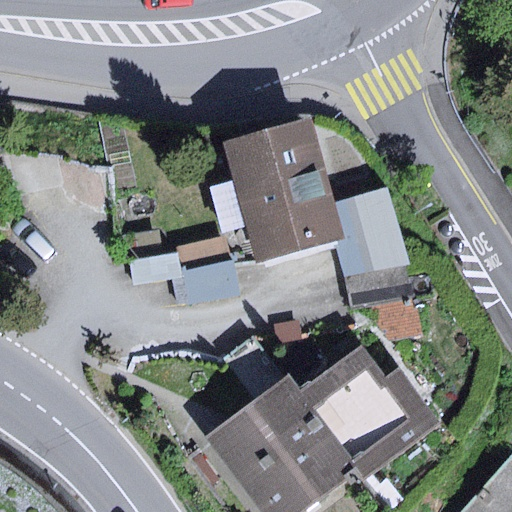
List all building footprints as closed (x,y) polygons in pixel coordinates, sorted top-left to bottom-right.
[(251,261),(339,238),(330,204),(306,115),(218,139),(251,261)] [(350,276),(406,265),(411,264),(387,188),(330,204),(339,238),(350,276)] [(229,239),(180,248),(190,303),(239,294),(229,239)] [(136,282),(183,278),(181,256),(134,259),(136,282)] [(350,276),(344,278),(350,308),(412,296),(406,265),(350,276)] [(253,401),(286,375),(254,334),(222,360),(253,401)] [(360,345),(299,390),(358,470),(367,482),(442,426),(399,369),(386,379),(360,345)] [(253,401),(202,436),(256,511),(300,511),(358,470),(299,390),(286,375),(253,401)] [(511,511),(511,457),(462,511),(511,511)]
